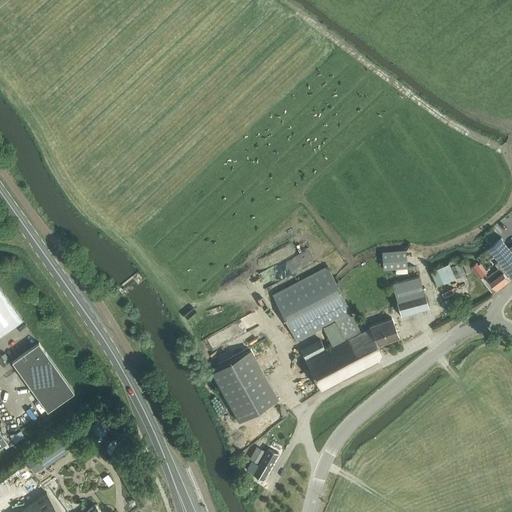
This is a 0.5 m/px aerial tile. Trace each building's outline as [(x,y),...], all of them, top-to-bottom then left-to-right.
[(511,276),(511,250),(501,237),(489,248),(511,276)] [(489,249),(484,252),(488,257),(493,253),(489,249)] [(406,250),(382,252),(383,269),(407,267),(406,250)] [(461,262),(451,267),(456,278),(466,273),(461,262)] [(499,268),(487,277),(491,282),(497,290),(510,281),(502,270),(504,268),(499,262),(496,264),(499,268)] [(485,274),(477,263),(472,267),(480,278),(485,274)] [(297,341),(336,321),(345,339),(361,331),(351,313),(352,312),(328,266),(273,295),(297,341)] [(419,277),(392,285),(401,316),(428,308),(419,277)] [(0,334),(22,319),(0,287),(0,334)] [(345,339),(326,349),(320,339),(301,350),(322,390),(378,361),(380,351),(378,345),(399,338),(391,318),(369,326),(370,326),(361,331),(345,339)] [(39,342),(12,361),(47,411),(74,392),(39,342)] [(250,350),(212,372),(226,397),(264,375),(262,372),(260,367),(256,360),(253,355),(250,350)] [(34,453),(25,459),(35,472),(44,465),(45,467),(67,452),(65,450),(69,448),(62,438),(58,440),(57,439),(35,454),(34,453)] [(262,445),(255,458),(261,461),(268,449),(262,445)] [(268,449),(261,461),(271,467),(278,454),(268,449)] [(255,458),(247,470),(254,474),(261,461),(255,458)] [(254,474),(263,479),(271,467),(261,461),(254,474)] [(108,474),(103,478),(108,486),(113,482),(108,474)] [(62,511),(47,490),(16,511),(62,511)]
